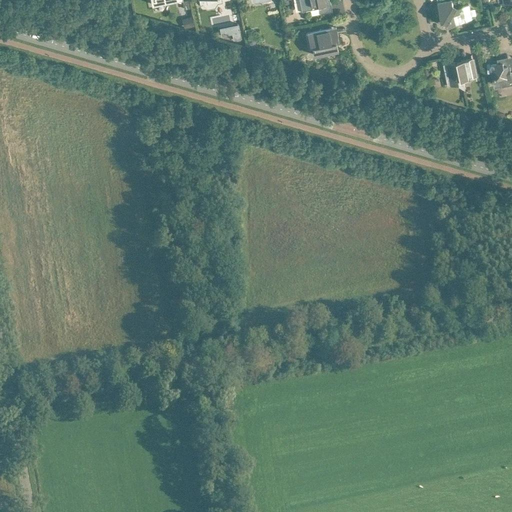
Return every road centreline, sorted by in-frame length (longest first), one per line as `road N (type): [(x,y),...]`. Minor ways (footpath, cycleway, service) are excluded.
road 1 (tertiary): [(511,174),(0,27)]
road 2 (track): [(218,511),(141,80)]
road 3 (unclassified): [(29,511),(0,347)]
road 4 (residential): [(349,0),(357,38),(375,67),(407,67),(424,45)]
